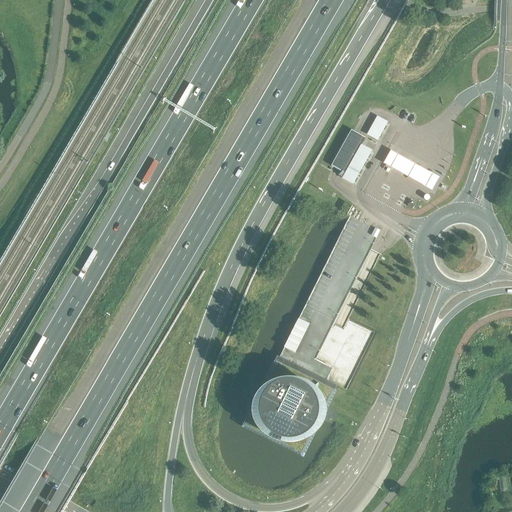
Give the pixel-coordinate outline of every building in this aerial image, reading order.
[(377,115),(368,134),(380,139),(388,119),(377,115)] [(341,170),(361,135),(357,132),(352,130),(332,165),(338,168),(341,170)] [(341,171),(338,175),(344,178),(363,144),(367,138),(361,135),(341,170),(341,171)] [(363,144),(344,178),(353,184),(372,149),(363,144)] [(439,178),(391,151),(384,164),(432,191),(439,178)] [(280,357),(278,362),(308,377),(310,372),(316,360),(334,323),(370,251),(380,231),(371,226),(359,221),(350,216),(347,221),(344,227),(280,357)] [(292,442),(305,448),(320,419),(334,390),(324,385),(327,379),(332,369),(326,366),(321,376),(318,382),(308,377),(278,362),(277,362),(246,425),(290,447),(292,442)]
